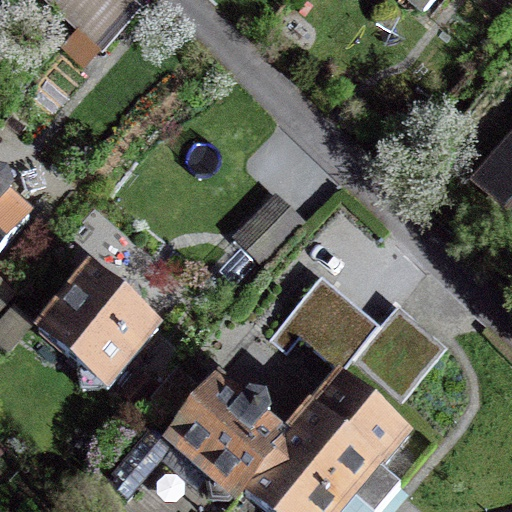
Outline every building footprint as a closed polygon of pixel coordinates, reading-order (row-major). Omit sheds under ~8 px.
[(76,30),(102,0),(43,0),(55,11),(76,30)] [(96,48),(135,6),(128,0),(102,0),(76,30),(96,48)] [(433,0),(408,0),(423,12),(433,0)] [(511,149),(510,151),(507,148),(479,180),(511,211),(511,149)] [(0,182),(0,254),(29,221),(6,202),(11,197),(5,183),(0,182)] [(260,266),(301,224),(276,201),(236,242),(260,266)] [(82,371),(79,374),(82,391),(99,392),(102,388),(107,392),(158,333),(135,313),(140,308),(135,294),(120,291),(115,296),(88,273),(37,333),(82,371)] [(299,341),(340,376),(356,359),(380,331),(321,281),(269,342),(286,356),(299,341)] [(0,310),(14,294),(0,282),(0,310)] [(0,349),(7,355),(32,326),(13,310),(0,324),(0,349)] [(380,331),(356,359),(401,398),(440,353),(395,313),(380,331)] [(196,390),(176,372),(152,400),(172,418),(196,390)] [(339,379),(285,442),(287,444),(244,494),(264,511),(343,511),(352,503),(362,511),(382,511),(400,491),(377,472),(408,437),(339,379)] [(218,384),(167,444),(173,449),(211,482),(208,485),(211,502),(228,502),(231,499),(236,503),(244,494),(287,444),(285,442),(265,424),(269,419),(264,405),(249,402),(244,407),(218,384)] [(127,503),(173,449),(167,444),(151,431),(105,485),(127,503)] [(362,511),(352,503),(343,511),(362,511)]
